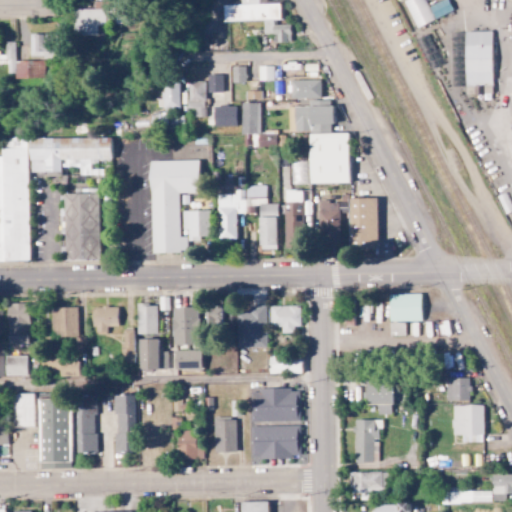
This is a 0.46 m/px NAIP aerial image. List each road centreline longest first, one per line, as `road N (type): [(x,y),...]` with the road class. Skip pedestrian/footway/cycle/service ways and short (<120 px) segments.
road 1 (residential): [(0,281),(511,275)]
road 2 (residential): [(511,403),(310,0)]
road 3 (residential): [(0,488),(329,488)]
road 4 (residential): [(330,511),(324,279)]
road 5 (residential): [(339,59),(201,58)]
